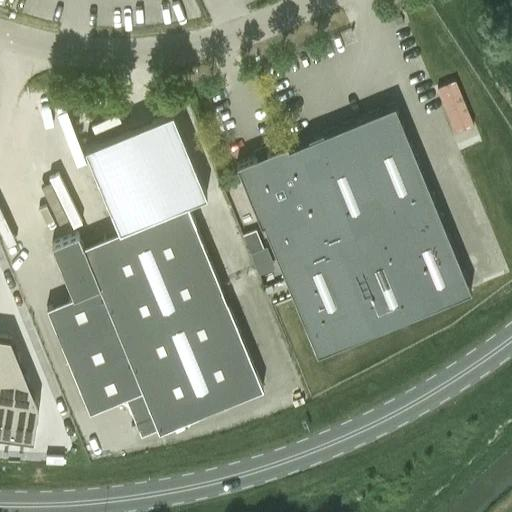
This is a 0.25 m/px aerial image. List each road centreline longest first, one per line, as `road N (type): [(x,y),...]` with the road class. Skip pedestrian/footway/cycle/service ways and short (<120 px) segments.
road 1 (primary): [(511,339),(436,393),(298,460),(169,494),(0,505)]
road 2 (unclassified): [(27,40),(98,53),(181,47),(320,0)]
